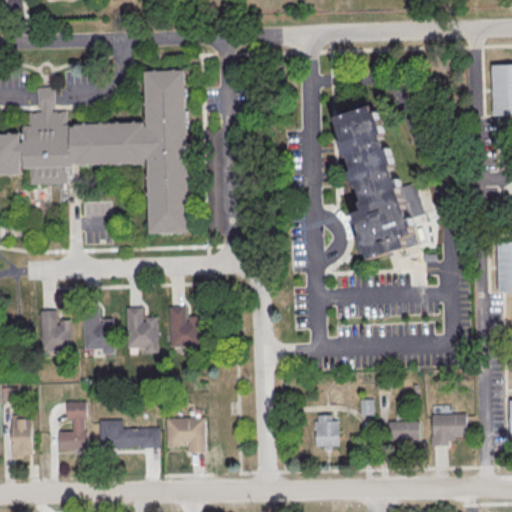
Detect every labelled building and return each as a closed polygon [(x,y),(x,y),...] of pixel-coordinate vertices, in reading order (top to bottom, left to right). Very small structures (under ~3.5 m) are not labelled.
[(511,64),(493,65),(495,116),(511,115),(511,64)] [(0,175),(19,175),(19,168),(30,168),(31,185),(68,184),(68,168),(146,166),(148,237),(192,235),(187,70),(143,71),(145,122),(66,125),(66,111),(27,113),(28,127),(23,127),(23,133),(0,133),(0,175)] [(335,118),(373,105),(401,190),(415,185),(424,213),(412,218),(415,226),(412,227),(418,246),(368,262),(366,256),(363,257),(358,240),(361,239),(353,217),(361,214),(359,206),(362,205),(357,191),(354,192),(349,175),(352,174),(347,161),(345,161),(338,143),(343,141),(335,118)] [(208,232),(223,232),(222,128),(208,128),(208,232)] [(511,241),(498,241),(499,292),(511,291),(511,241)] [(170,308),(172,348),(189,347),(190,353),(202,353),(201,316),(190,317),(190,321),(187,321),(186,307),(170,308)] [(128,309),(129,349),(147,348),(147,354),(159,354),(158,318),(147,318),(147,322),(144,322),(143,308),(128,309)] [(85,310),(86,350),(104,349),(104,356),(116,355),(115,319),(104,319),(104,324),(101,324),(100,310),(85,310)] [(41,312),(43,351),(60,351),(61,357),(73,357),(71,320),(61,321),(61,325),(58,325),(57,311),(41,312)] [(377,377),(392,376),(393,390),(378,391),(377,377)] [(2,401),(17,400),(17,388),(2,388),(2,401)] [(361,400),(375,399),(376,415),(362,416),(361,400)] [(88,402),(88,419),(85,419),(85,431),(88,431),(88,450),(60,450),(60,432),(74,432),(74,420),(68,420),(68,402),(88,402)] [(433,415),(467,414),(468,437),(456,437),(456,442),(449,442),(450,446),(433,447),(433,437),(434,437),(433,415)] [(319,417),(332,416),(333,422),(340,422),(341,447),(333,447),(333,451),(325,451),(325,447),(317,448),(316,422),(319,422),(319,417)] [(168,419),(206,418),(207,453),(190,454),(189,443),(188,443),(188,446),(169,447),(168,419)] [(33,420),(34,456),(24,456),(24,460),(14,460),(13,420),(33,420)] [(100,420),(101,450),(132,449),(132,447),(141,446),(141,449),(161,448),(160,428),(124,429),(124,420),(100,420)] [(389,422),(420,422),(420,440),(389,440),(389,422)]
